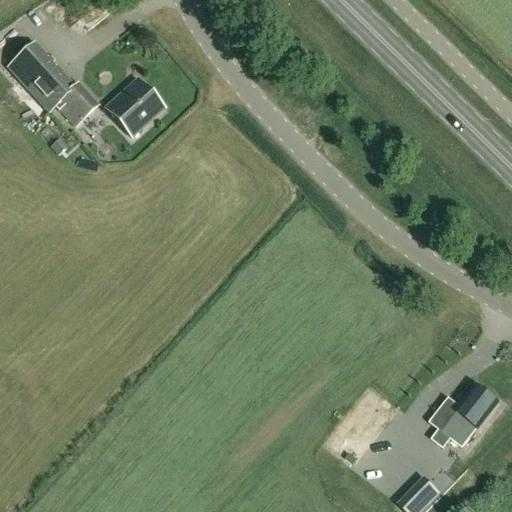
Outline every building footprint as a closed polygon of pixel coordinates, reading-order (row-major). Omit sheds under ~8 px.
[(11,46),(22,35),(15,27),(4,39),(11,46)] [(46,113),(57,105),(77,126),(97,108),(77,87),(74,89),(36,47),(9,72),(46,113)] [(131,140),(164,110),(137,81),(105,111),(131,140)] [(430,425),(442,435),(454,444),(470,423),(479,430),(499,404),(478,388),(461,410),(449,401),(430,425)] [(365,464),(383,483),(404,464),(386,445),(365,464)] [(453,448),(430,475),(445,488),(468,461),(453,448)] [(402,511),(425,511),(441,495),(424,479),(398,508),(402,511)]
